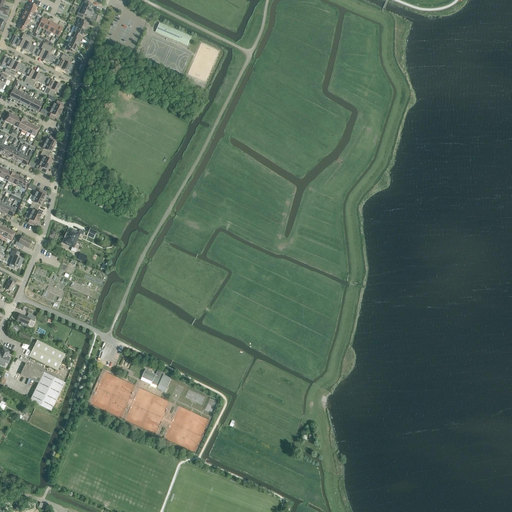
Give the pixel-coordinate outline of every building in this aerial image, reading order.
[(3,7),(5,1),(3,0),(0,0),(0,13),(7,16),(10,9),(3,7)] [(92,8),(93,5),(84,1),(80,8),(92,14),(94,9),(92,8)] [(27,5),(25,10),(36,15),(37,14),(34,12),(36,9),(35,9),(36,6),(30,3),(28,6),(27,5)] [(90,19),(92,14),(80,8),(77,16),(82,19),(83,16),(90,19)] [(35,17),(36,15),(25,10),(23,15),(31,19),(32,16),(35,17)] [(29,22),(31,19),(23,15),(20,20),(31,25),(36,27),(37,25),(32,23),(29,22)] [(38,27),(37,30),(39,31),(40,28),(43,29),(48,20),(42,18),(38,27)] [(78,22),(76,27),(84,31),(86,27),(87,28),(89,24),(79,19),(77,22),(78,22)] [(31,25),(20,20),(18,25),(19,25),(17,29),(23,32),(25,29),(26,29),(28,26),(30,27),(31,25)] [(53,23),(48,20),(43,29),(46,31),(45,34),(47,35),(53,23)] [(47,35),(49,36),(50,33),(54,34),(58,25),(53,23),(47,35)] [(191,37),(159,23),(156,31),(173,39),(172,40),(187,46),(191,37)] [(63,28),(58,25),(54,34),(57,36),(55,39),(57,40),(59,37),(63,28)] [(82,35),(84,31),(76,27),(74,32),(73,31),(71,34),(81,39),(83,35),(82,35)] [(19,47),(20,46),(22,48),(28,36),(24,33),(21,39),(15,36),(12,44),(13,44),(13,45),(15,46),(19,47)] [(80,43),(81,39),(71,34),(70,37),(71,37),(69,42),(77,46),(79,42),(80,43)] [(33,38),(28,36),(22,48),(25,49),(24,50),(28,52),(28,53),(30,54),(31,53),(32,54),(35,46),(30,44),(33,38)] [(66,47),(65,46),(64,49),(74,54),(76,50),(75,50),(77,46),(69,42),(66,47)] [(32,55),(35,56),(39,57),(39,56),(42,58),(48,46),(43,43),(41,49),(35,46),(32,54),(33,54),(32,55)] [(50,63),(51,64),(55,56),(50,54),(53,48),(48,46),(42,58),(45,59),(44,60),(48,62),(47,63),(50,64),(50,63)] [(62,68),(68,56),(63,53),(60,59),(55,56),(51,64),(52,64),(52,65),(55,66),(59,67),(59,66),(62,68)] [(72,58),(68,56),(62,68),(65,69),(64,70),(67,72),(70,74),(70,73),(71,74),(75,67),(70,64),(72,58)] [(4,72),(9,75),(15,63),(12,62),(12,61),(9,59),(9,58),(7,57),(6,57),(5,57),(1,64),(2,64),(1,67),(6,69),(4,72)] [(17,64),(15,63),(9,75),(13,77),(16,72),(21,74),(25,67),(24,66),(22,64),(21,65),(18,63),(17,64)] [(24,82),(28,85),(34,73),(32,72),(32,70),(29,69),(29,68),(26,67),(25,67),(21,74),(27,77),(24,82)] [(36,81),(41,84),(45,77),(44,76),(41,74),(41,75),(38,73),(37,74),(34,73),(28,85),(32,86),(33,87),(36,81)] [(44,92),(48,95),(54,83),(51,82),(52,80),(48,79),(49,78),(46,77),(45,77),(41,84),(46,87),(44,92)] [(57,84),(54,83),(48,95),(53,97),(56,91),(61,94),(65,87),(64,86),(61,84),(61,85),(57,83),(57,84)] [(9,102),(12,103),(19,91),(14,88),(8,99),(10,100),(9,102)] [(23,93),(19,91),(12,103),(15,105),(16,103),(18,104),(23,93)] [(28,96),(23,93),(18,104),(20,105),(19,107),(22,108),(28,96)] [(28,109),(33,98),(28,96),(22,108),(25,110),(26,108),(28,109)] [(38,101),(33,98),(28,109),(30,110),(29,111),(32,113),(38,101)] [(38,101),(32,113),(35,114),(36,113),(38,114),(43,103),(38,101)] [(54,103),(51,108),(61,113),(63,108),(61,107),(63,104),(57,101),(55,104),(54,103)] [(50,114),(49,117),(55,120),(56,117),(58,118),(61,113),(51,108),(49,113),(50,114)] [(9,113),(5,122),(9,124),(13,116),(9,113)] [(17,118),(13,116),(9,124),(13,126),(17,118)] [(13,126),(18,128),(22,120),(17,118),(13,126)] [(22,130),(26,122),(22,120),(18,128),(22,130)] [(30,124),(26,122),(22,130),(21,132),(25,134),(26,132),(30,124)] [(26,132),(31,135),(35,127),(30,124),(26,132)] [(31,135),(35,137),(38,130),(39,129),(35,127),(31,135)] [(47,139),(44,144),(54,148),(56,143),(54,142),(56,139),(50,136),(48,139),(47,139)] [(2,154),(7,156),(12,145),(10,144),(9,147),(6,146),(2,154)] [(22,150),(24,146),(24,145),(22,144),(18,152),(16,151),(11,159),(16,161),(22,150)] [(43,149),(42,152),(48,155),(49,152),(51,153),(54,148),(44,144),(42,149),(43,149)] [(11,159),(16,151),(17,148),(14,147),(15,146),(13,145),(12,145),(7,156),(11,159)] [(21,164),(25,156),(23,154),(24,151),(22,150),(16,161),(21,164)] [(21,164),(26,166),(33,152),(31,151),(28,157),(25,156),(21,164)] [(41,161),(50,166),(53,161),(46,158),(48,155),(42,152),(40,155),(43,157),(41,161)] [(48,171),(50,166),(41,161),(38,166),(38,165),(36,169),(44,173),(45,170),(48,171)] [(12,173),(8,171),(4,179),(8,182),(12,173)] [(16,176),(12,173),(8,182),(12,184),(16,176)] [(20,178),(16,176),(12,184),(16,186),(20,178)] [(16,186),(21,188),(25,180),(20,178),(16,186)] [(25,180),(21,188),(25,190),(29,182),(25,180)] [(44,195),(45,192),(38,189),(34,197),(43,201),(46,196),(44,195)] [(41,206),(43,201),(34,197),(31,195),(27,203),(31,205),(37,208),(38,205),(41,206)] [(9,199),(7,197),(4,203),(2,202),(0,205),(0,211),(2,212),(8,202),(9,199)] [(10,203),(8,202),(2,212),(7,215),(11,207),(9,206),(10,203)] [(14,208),(11,207),(7,215),(12,217),(18,207),(15,205),(14,208)] [(33,210),(30,214),(39,219),(42,214),(36,211),(37,208),(31,205),(30,208),(33,210)] [(37,224),(39,219),(30,214),(28,219),(29,220),(28,223),(33,226),(35,223),(37,224)] [(79,233),(69,228),(65,236),(77,241),(80,234),(83,235),(84,232),(80,230),(79,233)] [(11,231),(6,229),(2,237),(7,239),(11,231)] [(87,236),(94,239),(96,232),(90,229),(87,236)] [(15,233),(11,231),(7,239),(11,242),(15,233)] [(77,241),(65,236),(62,243),(72,248),(71,251),(75,253),(76,249),(74,248),(77,241)] [(18,243),(17,242),(15,245),(22,249),(24,246),(28,248),(31,242),(22,237),(18,243)] [(13,257),(9,267),(14,269),(15,267),(18,268),(18,267),(19,268),(20,268),(23,259),(22,258),(18,257),(20,253),(12,250),(10,255),(13,257)] [(78,259),(77,260),(84,263),(85,262),(87,256),(80,253),(78,259)] [(9,281),(5,288),(11,292),(16,284),(15,284),(17,281),(11,278),(9,281)] [(20,325),(27,327),(30,319),(34,321),(36,317),(28,314),(27,318),(19,315),(18,317),(17,318),(17,320),(17,321),(21,323),(20,325)] [(18,336),(30,342),(32,337),(21,332),(20,332),(17,331),(19,328),(12,325),(9,330),(13,332),(12,333),(16,335),(16,333),(19,335),(18,336)] [(37,341),(29,357),(57,371),(65,355),(37,341)] [(21,342),(19,346),(30,351),(32,347),(21,342)] [(0,353),(0,364),(3,367),(5,364),(7,365),(10,358),(8,357),(10,352),(3,348),(1,352),(2,352),(1,354),(0,353)] [(20,375),(38,383),(29,401),(51,412),(65,384),(25,364),(20,375)] [(144,372),(142,377),(153,382),(152,383),(158,386),(160,384),(164,375),(165,374),(162,372),(158,370),(157,372),(156,374),(151,372),(146,370),(145,370),(144,372)] [(158,386),(157,389),(165,392),(171,379),(164,375),(160,384),(158,386)]
